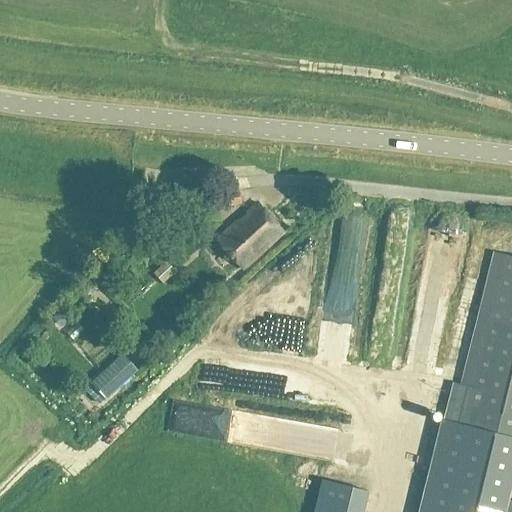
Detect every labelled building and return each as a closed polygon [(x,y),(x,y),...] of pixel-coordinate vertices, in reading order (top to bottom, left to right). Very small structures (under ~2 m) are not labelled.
[(238,190),(214,194),(217,209),(241,204),(238,190)] [(282,231),(257,203),(216,240),(241,268),(282,231)] [(387,218),(388,232),(406,230),(405,216),(387,218)] [(352,220),(340,231),(349,241),(361,229),(352,220)] [(495,511),(500,497),(511,445),(511,254),(494,250),(478,317),(457,403),(448,401),(421,511),(495,511)] [(168,267),(155,275),(160,284),(174,277),(168,267)] [(52,315),(62,325),(68,318),(58,308),(52,315)] [(121,353),(89,383),(90,384),(85,389),(98,404),(104,398),(105,400),(137,370),(121,353)] [(321,408),(324,391),(311,388),(308,405),(321,408)] [(362,511),(368,490),(321,479),(312,511),(362,511)] [(511,511),(511,499),(500,497),(495,511),(511,511)]
